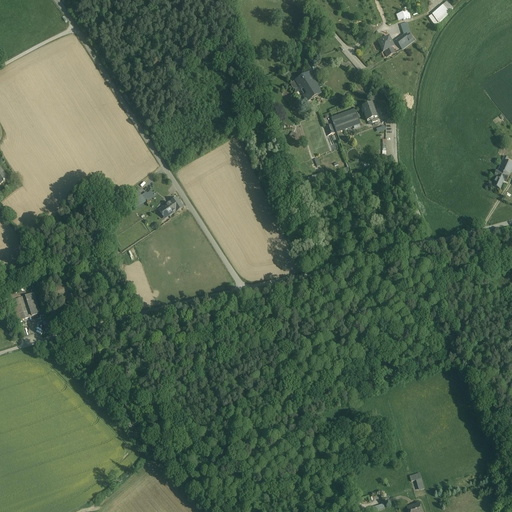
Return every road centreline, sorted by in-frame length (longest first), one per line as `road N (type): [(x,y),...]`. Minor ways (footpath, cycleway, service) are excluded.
road 1 (residential): [(56,0),(245,288)]
road 2 (residential): [(430,242),(400,167),(389,100),(312,0)]
road 3 (unclassified): [(0,355),(245,288)]
road 4 (unclassified): [(245,288),(430,242)]
